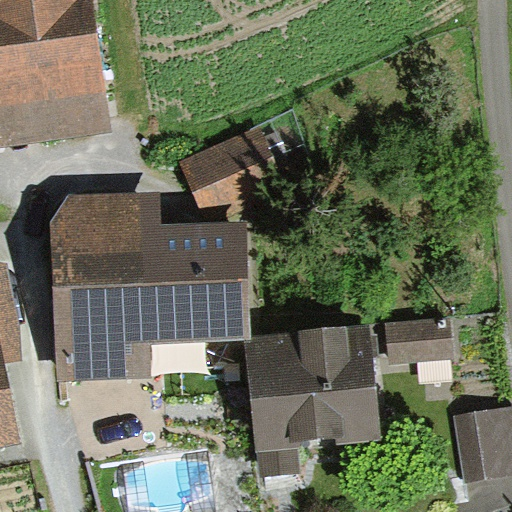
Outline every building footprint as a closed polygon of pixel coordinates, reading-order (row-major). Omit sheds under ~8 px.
[(0,0),(0,145),(107,130),(88,0),(0,0)] [(256,132),(183,165),(208,220),(282,189),(256,132)] [(74,194),(55,218),(63,383),(148,379),(146,342),(248,337),(245,220),(161,221),(159,191),(74,194)] [(0,449),(21,445),(4,360),(21,356),(19,322),(6,257),(0,258),(0,449)] [(389,364),(453,357),(449,317),(385,324),(389,364)] [(296,447),(377,440),(367,330),(248,341),(261,476),(298,472),(296,447)] [(452,413),(461,476),(511,468),(511,454),(505,406),(452,413)]
